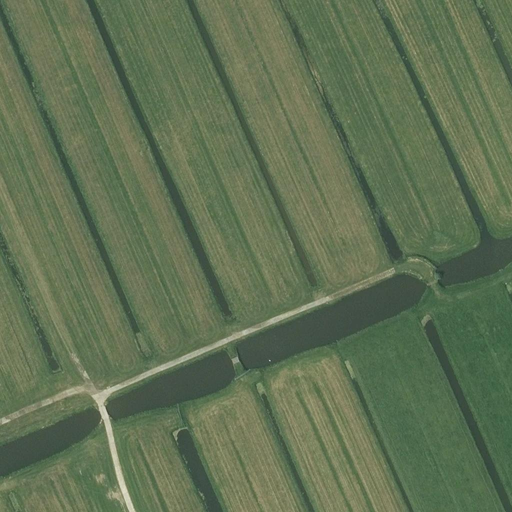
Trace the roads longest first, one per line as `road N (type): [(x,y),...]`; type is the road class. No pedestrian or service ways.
road 1 (track): [(96,398),(405,266),(423,265),(441,296),(511,274)]
road 2 (track): [(0,422),(89,387),(72,355)]
road 3 (track): [(132,511),(96,398)]
